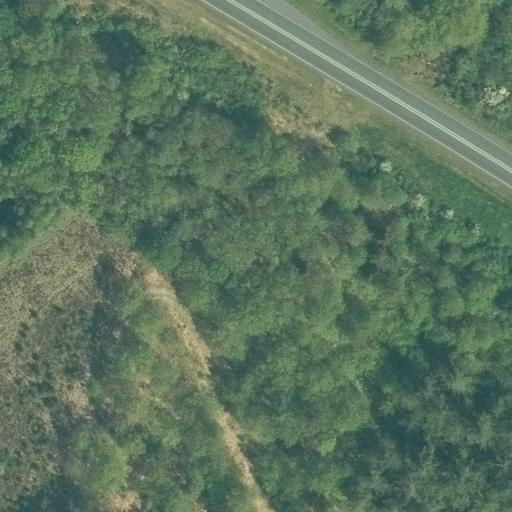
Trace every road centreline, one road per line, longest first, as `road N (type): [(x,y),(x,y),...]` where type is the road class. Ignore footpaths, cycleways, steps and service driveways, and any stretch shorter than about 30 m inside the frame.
road 1 (track): [(86,511),(133,315),(156,273),(262,511)]
road 2 (trunk): [(511,172),(227,0)]
